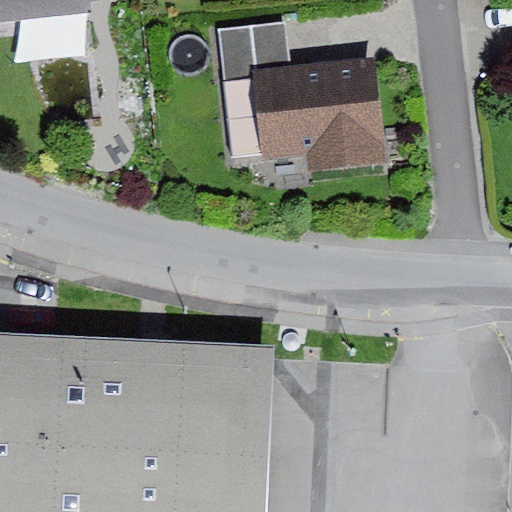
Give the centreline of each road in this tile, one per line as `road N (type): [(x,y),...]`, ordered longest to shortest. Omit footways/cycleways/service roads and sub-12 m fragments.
road 1 (residential): [(0,198),(162,246),(300,271),(473,283)]
road 2 (residential): [(473,283),(439,0)]
